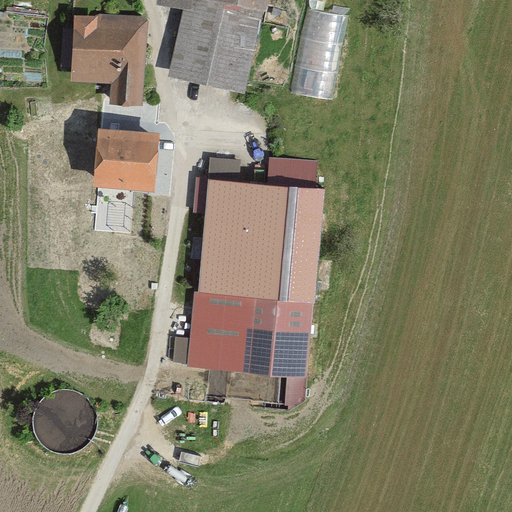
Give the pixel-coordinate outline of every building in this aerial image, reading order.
[(267,17),(191,3),(177,82),(252,95),(267,17)] [(334,96),(347,11),(309,5),(296,90),(334,96)] [(137,24),(65,18),(61,82),(133,87),(137,24)] [(159,132),(86,128),(84,185),(156,188),(159,132)] [(329,194),(207,181),(187,365),(309,379),(329,194)]
